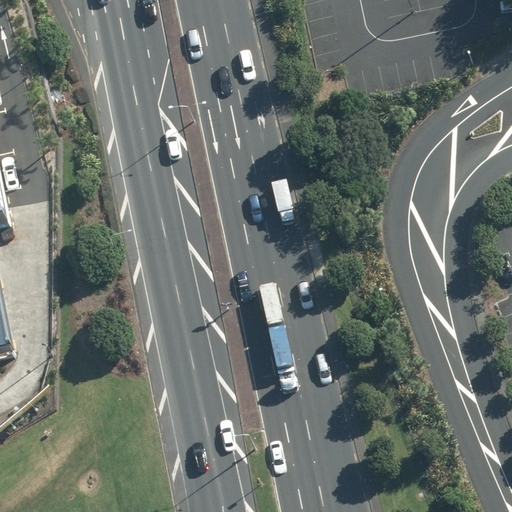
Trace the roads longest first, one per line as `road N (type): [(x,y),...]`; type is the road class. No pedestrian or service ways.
road 1 (primary): [(224,511),(116,0)]
road 2 (primary): [(218,0),(323,511)]
